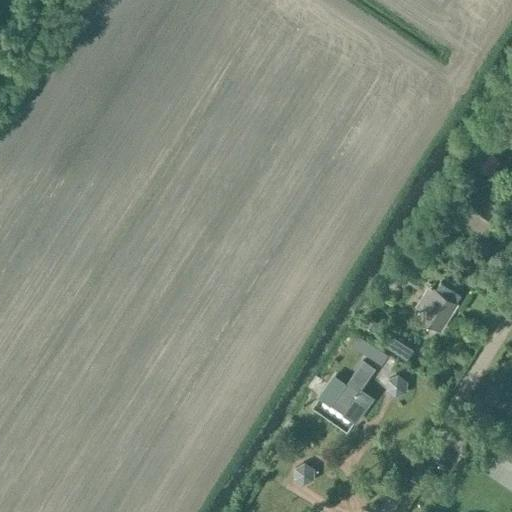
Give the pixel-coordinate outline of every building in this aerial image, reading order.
[(511,128),(511,109),(506,106),(498,120),(511,128)] [(491,150),(479,145),(469,160),(489,174),(500,160),(491,150)] [(483,230),(498,207),(475,193),(465,208),(458,204),(446,221),(458,228),(465,218),(483,230)] [(439,329),(450,312),(461,295),(441,281),(419,315),(439,329)] [(359,355),(326,406),(348,420),(361,401),(355,397),(375,366),(359,355)] [(511,448),(502,442),(490,460),(511,474),(511,448)]
